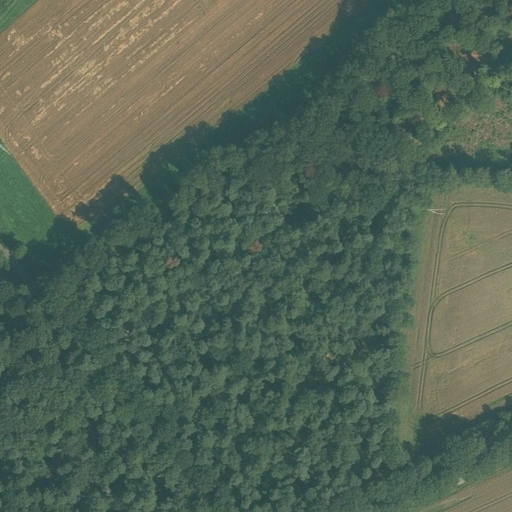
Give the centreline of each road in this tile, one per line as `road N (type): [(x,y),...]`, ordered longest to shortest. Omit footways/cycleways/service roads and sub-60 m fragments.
road 1 (unclassified): [(0,244),(210,511)]
road 2 (unclassified): [(381,511),(511,454)]
